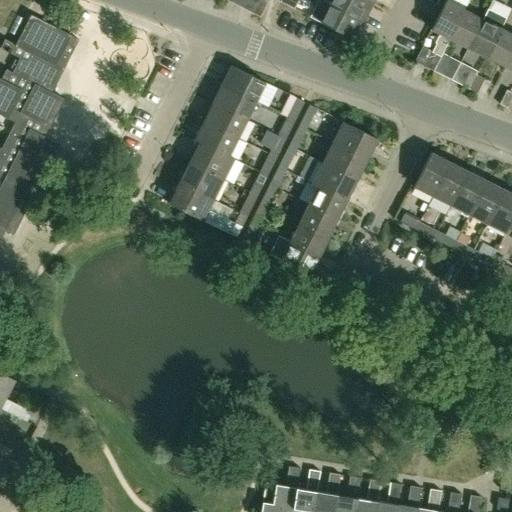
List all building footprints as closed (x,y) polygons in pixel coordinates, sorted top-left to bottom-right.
[(268,3),(262,0),(259,0),(252,13),(260,17),(264,9),(268,3)] [(297,0),(296,0),(280,0),(280,2),(293,9),(297,0)] [(354,40),(363,21),(329,4),(320,0),(311,18),(354,40)] [(372,3),(367,0),(330,0),(329,4),(363,21),(372,3)] [(449,39),(464,11),(463,11),(468,1),(466,0),(446,0),(446,2),(445,1),(430,30),(440,35),(424,67),(426,68),(432,72),(440,57),(440,58),(449,39)] [(485,58),(500,29),(499,29),(505,18),(487,9),(481,20),(482,20),(467,48),(485,58)] [(482,20),(481,20),(464,11),(449,39),(467,48),(482,20)] [(59,144),(45,137),(64,100),(52,93),(65,66),(66,65),(78,40),(70,36),(71,35),(70,35),(30,15),(15,45),(4,40),(0,48),(19,58),(18,61),(14,59),(10,68),(13,70),(12,72),(6,69),(1,79),(0,78),(0,240),(5,231),(13,235),(59,144)] [(504,67),(511,50),(511,35),(500,29),(485,58),(504,67)] [(440,58),(440,57),(432,72),(440,75),(447,61),(440,58)] [(265,83),(230,66),(221,85),(255,102),(265,83)] [(469,90),(476,76),(469,72),(462,86),(469,90)] [(476,76),(469,90),(476,93),(483,79),(476,76)] [(246,120),(255,102),(221,85),(212,103),(246,120)] [(511,96),(511,93),(506,91),(499,105),(506,108),(511,99),(511,96)] [(303,102),(296,99),(289,114),(296,117),(303,102)] [(237,138),(246,120),(212,103),(203,121),(237,138)] [(316,109),(309,105),(300,123),(307,127),(316,109)] [(228,156),(237,138),(203,121),(194,140),(199,143),(199,142),(228,156)] [(286,121),(278,136),(285,139),(293,125),(286,121)] [(366,160),(377,139),(343,122),(332,143),(366,160)] [(296,130),(288,147),(295,150),(304,133),(296,130)] [(278,154),(285,139),(278,136),(271,151),(278,154)] [(234,158),(228,156),(199,142),(199,143),(189,162),(223,179),(224,179),(234,184),(244,165),(233,159),(234,158)] [(366,160),(332,143),(322,163),(356,180),(366,160)] [(287,167),(295,150),(288,147),(280,163),(287,167)] [(432,196),(449,162),(431,153),(413,187),(432,196)] [(259,173),(266,177),(274,161),(267,158),(259,173)] [(213,200),(223,179),(189,162),(179,183),(213,200)] [(451,206),(468,171),(449,162),(432,196),(451,206)] [(346,201),(356,180),(322,163),(312,184),(317,187),(317,186),(346,201)] [(269,185),(276,189),(283,174),(276,171),(269,185)] [(469,215),(486,181),(468,171),(451,206),(469,215)] [(259,193),(266,177),(259,173),(252,189),(259,193)] [(487,224),(504,190),(486,181),(469,215),(487,224)] [(208,210),(213,200),(179,183),(169,204),(203,221),(235,237),(237,233),(238,234),(247,217),(239,213),(235,223),(208,210)] [(269,203),(276,189),(269,185),(262,200),(269,203)] [(346,201),(317,186),(317,187),(308,205),(336,219),(346,201)] [(511,219),(511,193),(504,190),(487,224),(506,233),(509,228),(508,228),(511,219)] [(248,196),(239,213),(247,217),(255,200),(248,196)] [(327,237),(336,219),(308,205),(299,223),(327,237)] [(251,222),(258,225),(265,211),(258,207),(251,222)] [(399,221),(416,229),(419,223),(403,215),(399,221)] [(250,241),(258,225),(251,222),(243,237),(250,241)] [(327,237),(299,223),(290,241),(318,255),(327,237)] [(416,229),(434,239),(437,232),(419,223),(416,229)] [(434,239),(452,248),(456,242),(437,232),(434,239)] [(309,274),(318,255),(290,241),(278,235),(268,253),(309,274)] [(452,248),(470,257),(474,251),(456,242),(452,248)] [(470,257),(489,267),(492,260),(474,251),(470,257)] [(489,267),(507,275),(510,269),(492,260),(489,267)] [(4,399),(14,380),(0,372),(0,408),(27,422),(31,412),(4,399)] [(296,487),(297,487),(300,468),(289,466),(286,485),(265,482),(260,511),(281,511),(283,506),(293,507),(296,487)] [(316,490),(317,490),(320,471),(309,470),(306,489),(297,487),(296,487),(293,507),(283,506),(281,511),(302,511),(303,509),(313,511),(316,490)] [(333,511),(337,494),(340,475),(329,473),(326,492),(317,490),(316,490),(313,511),(303,509),(302,511),(333,511)] [(354,511),(356,497),(357,497),(360,478),(349,476),(346,495),(337,494),(333,511),(354,511)] [(511,479),(501,478),(499,489),(511,491),(511,479)] [(374,511),(377,500),(380,481),(370,479),(367,499),(357,497),(356,497),(354,511),(374,511)] [(395,511),(397,503),(398,504),(401,484),(390,483),(387,502),(377,500),(374,511),(395,511)] [(415,511),(417,507),(421,488),(409,486),(406,505),(398,504),(397,503),(395,511),(415,511)] [(436,511),(437,510),(438,510),(441,491),(430,489),(426,508),(417,507),(415,511),(436,511)] [(458,511),(461,494),(450,492),(447,511),(438,510),(437,510),(436,511),(458,511)] [(478,511),(481,497),(470,496),(467,511),(478,511)] [(511,500),(498,498),(496,509),(511,511),(511,500)]
